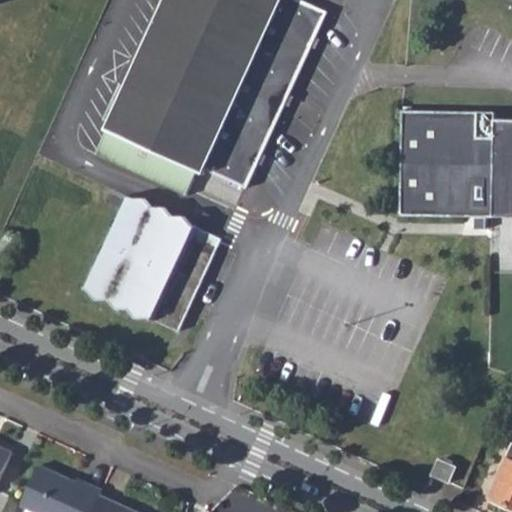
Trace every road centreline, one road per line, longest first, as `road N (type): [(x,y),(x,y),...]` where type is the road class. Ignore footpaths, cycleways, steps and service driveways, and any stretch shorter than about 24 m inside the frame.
road 1 (tertiary): [(413,511),(0,321)]
road 2 (residential): [(0,404),(206,496),(240,458)]
road 3 (tertiary): [(0,353),(240,458)]
road 4 (tertiary): [(240,458),(358,511)]
